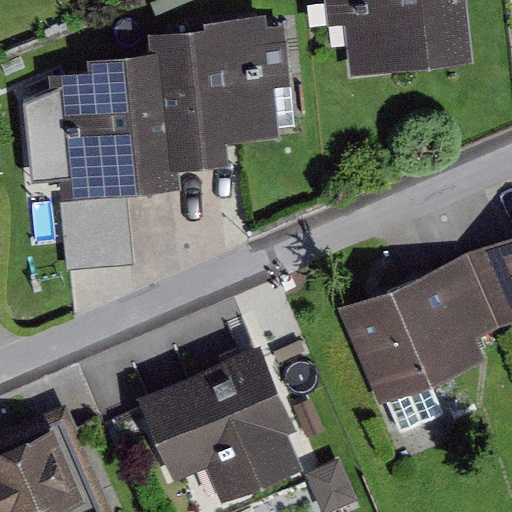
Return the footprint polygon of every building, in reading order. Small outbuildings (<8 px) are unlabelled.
[(464,0),(372,0),(377,63),(470,55),(464,0)] [(186,174),(185,157),(226,154),(224,136),(283,131),(272,4),(199,11),(200,23),(161,26),(164,67),(66,75),(76,183),(186,174)] [(511,223),(346,297),(385,385),(511,328),(511,223)] [(258,344),(151,394),(193,483),(300,432),(258,344)] [(65,413),(0,443),(0,473),(18,511),(88,511),(108,503),(65,413)]
